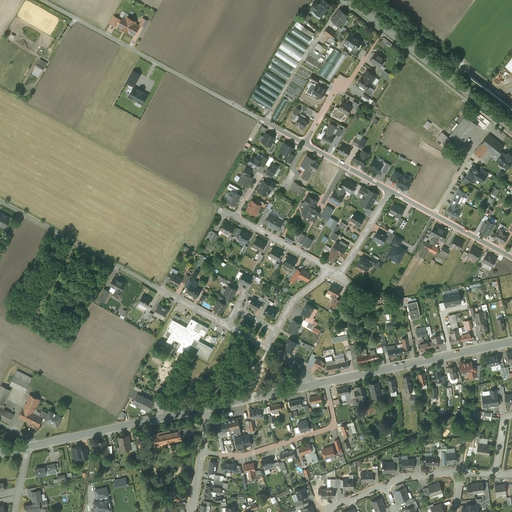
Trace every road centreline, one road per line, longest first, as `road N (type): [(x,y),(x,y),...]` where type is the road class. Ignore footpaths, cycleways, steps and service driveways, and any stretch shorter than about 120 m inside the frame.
road 1 (residential): [(305,144),(42,0)]
road 2 (residential): [(226,326),(0,201)]
road 3 (tertiary): [(348,0),(511,128)]
road 4 (tertiary): [(511,341),(324,381)]
road 5 (tertiary): [(206,407),(32,445)]
road 6 (residential): [(201,452),(238,456),(335,425)]
road 7 (residential): [(511,257),(390,190)]
